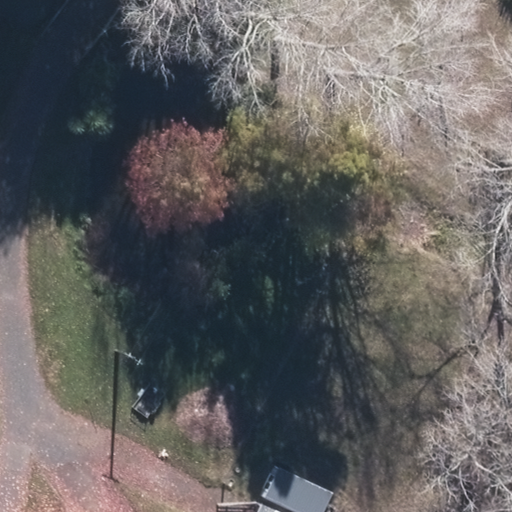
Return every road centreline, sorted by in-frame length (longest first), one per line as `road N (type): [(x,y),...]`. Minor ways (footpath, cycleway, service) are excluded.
road 1 (track): [(0,244),(32,379),(15,511)]
road 2 (track): [(99,0),(0,126)]
